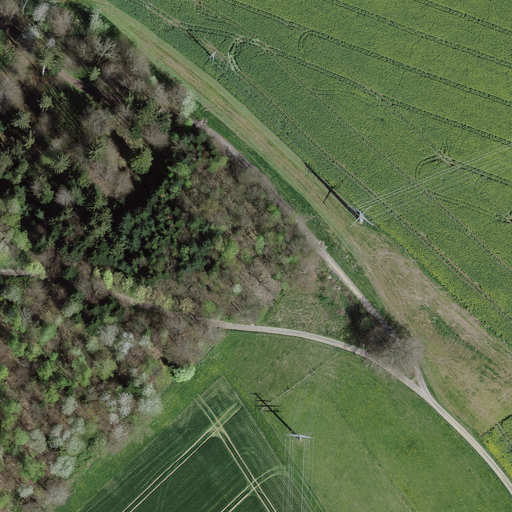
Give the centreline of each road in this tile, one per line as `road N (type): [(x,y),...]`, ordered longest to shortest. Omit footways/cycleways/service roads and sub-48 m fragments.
road 1 (track): [(0,21),(105,97),(203,125),(380,319),(424,393)]
road 2 (track): [(424,393),(341,344),(191,318),(44,275),(0,272)]
road 3 (track): [(511,489),(424,393)]
